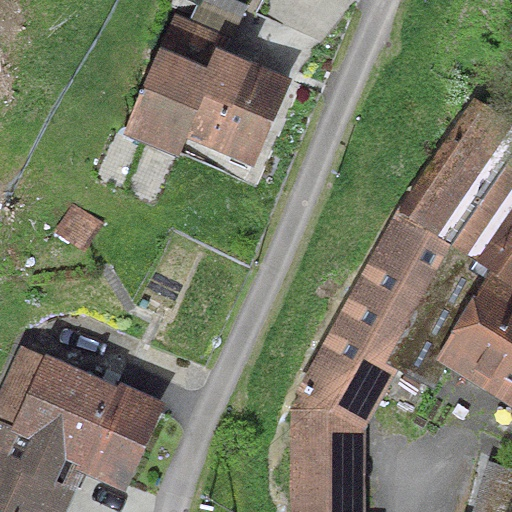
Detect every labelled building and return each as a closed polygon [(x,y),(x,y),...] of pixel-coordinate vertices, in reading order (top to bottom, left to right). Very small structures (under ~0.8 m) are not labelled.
[(184,136),(251,164),(282,92),(215,63),(220,50),(172,29),(128,133),(176,153),(184,136)] [(440,360),(511,404),(511,123),(508,130),(474,107),(400,217),(290,415),(288,502),(289,511),(357,511),(358,432),(356,431),(394,362),(428,381),(440,360)] [(69,217),(55,233),(81,249),(92,232),(82,223),(69,217)] [(0,408),(0,431),(75,466),(117,485),(149,415),(23,357),(0,408)] [(0,511),(54,511),(75,466),(0,431),(0,511)]
